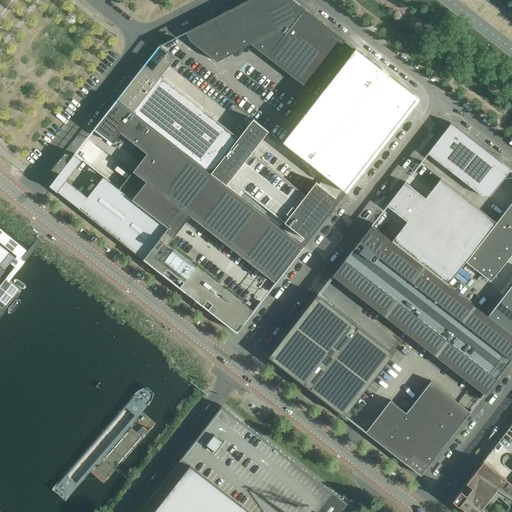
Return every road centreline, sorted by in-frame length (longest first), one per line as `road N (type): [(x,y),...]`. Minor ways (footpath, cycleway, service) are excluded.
road 1 (unclassified): [(237,365),(447,98)]
road 2 (unknown): [(141,35),(261,132),(269,129),(268,114),(231,81),(241,61),(256,62),(301,101),(313,94)]
road 3 (unclassified): [(237,365),(23,194)]
road 4 (unclassified): [(419,506),(237,365)]
road 5 (unclassified): [(23,194),(141,35)]
road 6 (unclassified): [(237,365),(124,511)]
road 7 (unclassified): [(321,0),(447,98)]
road 8 (unclassified): [(419,506),(511,387)]
road 9 (unknown): [(155,511),(197,463),(265,511)]
road 10 (unknown): [(317,511),(217,430)]
